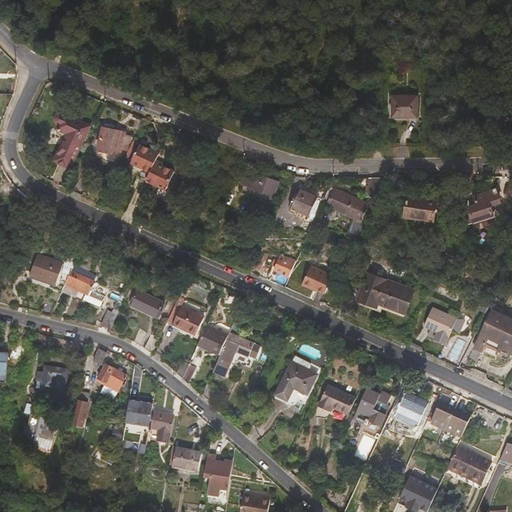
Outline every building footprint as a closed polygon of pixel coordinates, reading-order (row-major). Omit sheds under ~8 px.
[(387,100),(387,121),(411,121),(411,100),(387,100)] [(89,124),(62,112),(58,112),(57,114),(56,117),(56,119),(58,122),(56,126),(66,130),(62,140),(63,141),(55,159),(70,166),(89,124)] [(102,125),(98,147),(122,152),(123,146),(128,147),(131,136),(126,135),(126,131),(102,125)] [(151,170),(147,180),(156,184),(164,165),(156,161),(160,152),(140,143),(132,161),(151,170)] [(90,153),(87,160),(97,165),(100,158),(90,153)] [(164,165),(156,184),(166,188),(175,170),(164,165)] [(206,171),(191,166),(189,170),(205,175),(206,171)] [(185,183),(200,188),(205,175),(189,170),(185,183)] [(239,191),(266,204),(275,184),(248,171),(239,191)] [(217,177),(212,186),(220,190),(224,180),(217,177)] [(352,217),(348,226),(363,233),(389,177),(372,178),(368,187),(374,189),(368,203),(336,188),(328,205),(352,217)] [(275,184),(266,204),(270,206),(279,186),(275,184)] [(300,186),(291,204),(311,214),(320,195),(300,186)] [(466,216),(469,225),(495,216),(492,206),(501,203),(497,190),(475,197),(478,205),(470,208),(466,216)] [(410,195),(407,217),(437,222),(440,200),(410,195)] [(372,259),(376,250),(379,243),(369,239),(362,255),(372,259)] [(379,243),(376,250),(400,261),(403,254),(379,243)] [(57,282),(62,272),(71,275),(75,265),(39,253),(32,274),(57,282)] [(274,269),(290,276),(295,266),(288,262),(280,259),(279,258),(274,269)] [(75,265),(81,268),(84,262),(78,259),(75,265)] [(75,265),(71,275),(67,282),(88,292),(86,297),(103,303),(106,293),(91,287),(97,276),(81,268),(75,265)] [(301,285),(309,288),(310,286),(324,294),(333,277),(310,266),(301,285)] [(378,302),(404,313),(413,290),(367,273),(357,299),(376,306),(378,302)] [(140,286),(132,301),(159,314),(166,299),(140,286)] [(182,307),(184,302),(178,299),(168,320),(196,334),(204,317),(182,307)] [(381,308),(403,316),(404,313),(378,302),(376,306),(357,299),(356,303),(379,311),(381,308)] [(47,300),(42,312),(52,315),(58,302),(47,300)] [(118,301),(115,307),(121,310),(124,303),(118,301)] [(446,343),(449,336),(458,318),(434,307),(426,325),(437,330),(434,337),(446,343)] [(113,310),(109,308),(101,326),(111,329),(119,312),(113,310)] [(486,342),(509,352),(511,346),(511,318),(490,308),(466,362),(475,367),(486,342)] [(198,344),(220,354),(229,335),(207,325),(198,344)] [(139,328),(133,342),(142,347),(149,332),(139,328)] [(220,354),(216,361),(228,366),(236,348),(249,354),(256,341),(231,329),(229,335),(220,354)] [(38,342),(52,345),(54,336),(39,332),(38,342)] [(151,334),(145,349),(152,354),(160,338),(151,334)] [(13,341),(12,357),(23,357),(24,342),(13,341)] [(101,349),(94,363),(102,366),(108,352),(101,349)] [(0,376),(8,377),(11,352),(0,351),(0,376)] [(292,360),(311,368),(314,362),(295,354),(292,360)] [(292,360),(277,391),(289,397),(295,384),(309,391),(318,371),(311,368),(292,360)] [(182,361),(175,373),(182,378),(189,364),(182,361)] [(101,377),(121,387),(128,375),(108,364),(101,377)] [(189,364),(182,378),(188,383),(196,367),(189,364)] [(42,382),(41,391),(65,395),(69,369),(44,366),(43,372),(38,371),(36,381),(42,382)] [(295,384),(289,397),(306,405),(321,373),(318,371),(309,391),(295,384)] [(207,380),(201,393),(213,403),(220,391),(207,380)] [(330,412),(332,407),(349,415),(356,399),(327,386),(318,406),(330,412)] [(366,392),(355,418),(365,422),(364,425),(367,427),(370,421),(382,426),(387,416),(384,415),(374,410),(378,402),(380,398),(366,392)] [(380,398),(378,402),(388,406),(392,398),(382,393),(380,398)] [(395,430),(408,434),(422,437),(436,406),(408,393),(397,416),(400,417),(395,430)] [(79,398),(74,424),(87,426),(92,400),(79,398)] [(150,426),(154,403),(131,399),(128,423),(150,426)] [(374,410),(384,415),(388,406),(378,402),(374,410)] [(447,427),(447,429),(462,436),(471,416),(456,409),(441,402),(433,420),(447,427)] [(34,444),(52,449),(60,420),(32,412),(28,431),(37,433),(34,444)] [(155,412),(150,438),(171,441),(175,415),(155,412)] [(363,432),(351,458),(368,466),(379,440),(363,432)] [(511,441),(510,441),(502,458),(511,461),(511,441)] [(459,446),(451,464),(470,473),(468,476),(484,483),(494,461),(459,446)] [(174,448),(171,466),(201,470),(203,452),(174,448)] [(209,453),(204,492),(229,496),(234,461),(226,460),(225,462),(216,460),(217,455),(209,453)] [(500,464),(511,467),(511,461),(502,458),(500,464)] [(451,464),(450,468),(468,476),(470,473),(451,464)] [(392,468),(384,487),(397,492),(406,474),(392,468)] [(412,474),(399,502),(420,511),(428,511),(440,487),(412,474)] [(484,483),(468,476),(466,481),(481,488),(484,483)] [(380,497),(393,502),(397,492),(384,487),(380,497)] [(270,511),(272,498),(245,494),(242,511),(270,511)]
